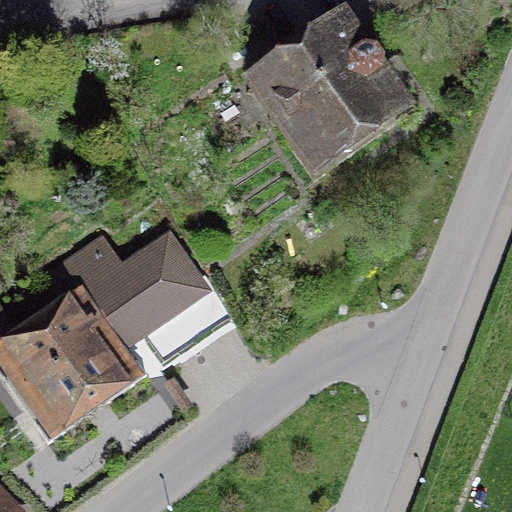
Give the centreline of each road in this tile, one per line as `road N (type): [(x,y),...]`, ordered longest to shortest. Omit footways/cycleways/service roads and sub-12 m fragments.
road 1 (residential): [(121,511),(315,362),(358,349),(412,362)]
road 2 (residential): [(412,362),(511,111)]
road 3 (residential): [(358,511),(412,362)]
